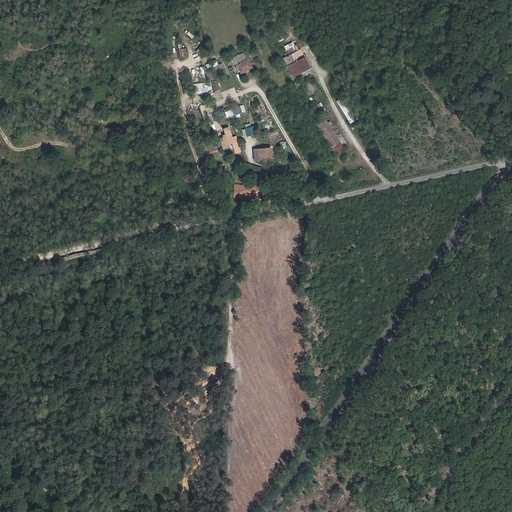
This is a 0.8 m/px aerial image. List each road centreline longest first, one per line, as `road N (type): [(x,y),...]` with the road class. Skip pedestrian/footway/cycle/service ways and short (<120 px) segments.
road 1 (track): [(511,169),(0,268)]
road 2 (unclassified): [(511,169),(471,216),(268,511)]
